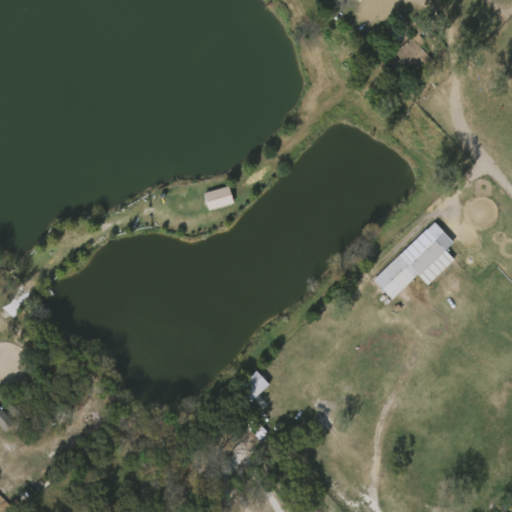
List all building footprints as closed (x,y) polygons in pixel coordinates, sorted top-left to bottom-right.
[(418,47),(429,59),(412,75),(408,70),(395,82),(380,66),(391,56),(390,55),(392,53),(390,51),(394,47),(396,49),(413,33),(406,26),(416,17),(425,26),(416,35),(422,41),(417,46),(418,47)] [(443,251),(388,299),(370,280),(423,230),(443,251)] [(257,387),(244,373),(227,389),(240,403),(257,387)] [(263,428),(255,435),(236,413),(249,402),(259,413),(254,418),(263,428)] [(246,444),(255,436),(243,422),(234,430),(246,444)]
